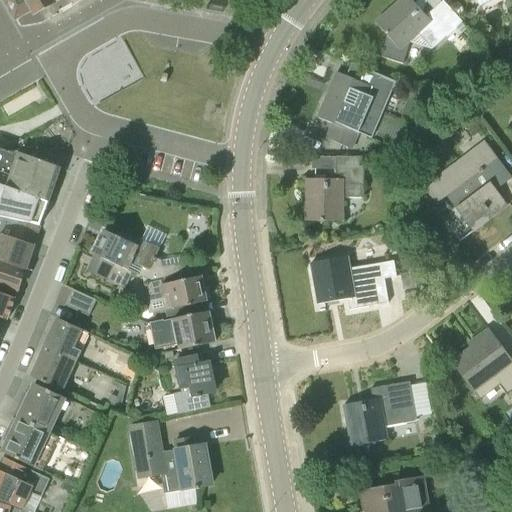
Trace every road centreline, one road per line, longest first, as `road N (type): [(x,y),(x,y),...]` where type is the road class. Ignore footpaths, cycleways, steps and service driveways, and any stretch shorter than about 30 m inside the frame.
road 1 (residential): [(277,43),(121,23),(57,62),(84,116),(103,127)]
road 2 (residential): [(263,368),(395,337),(511,250)]
road 3 (residential): [(0,386),(103,127)]
road 4 (tertiary): [(263,368),(240,160)]
road 5 (tertiary): [(285,511),(263,368)]
road 6 (residential): [(103,127),(240,160)]
road 7 (tertiary): [(240,160),(252,95),(277,43)]
